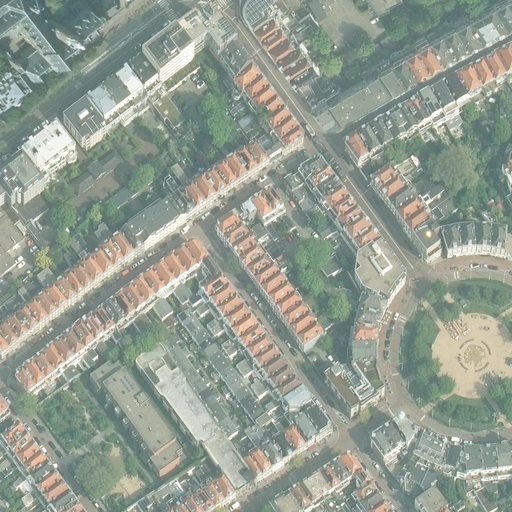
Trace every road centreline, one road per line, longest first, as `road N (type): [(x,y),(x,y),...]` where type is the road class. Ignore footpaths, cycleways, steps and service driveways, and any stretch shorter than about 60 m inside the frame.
road 1 (residential): [(348,439),(198,228)]
road 2 (tertiary): [(0,149),(198,0)]
road 3 (residential): [(198,228),(0,375)]
road 4 (residential): [(511,37),(322,144)]
road 5 (tertiary): [(168,0),(0,130)]
road 6 (residential): [(322,144),(216,0)]
road 7 (residential): [(425,287),(322,144)]
road 8 (residential): [(94,511),(0,383)]
road 9 (residential): [(322,144),(198,228)]
road 10 (residential): [(425,287),(394,339),(405,401)]
road 11 (residential): [(405,401),(443,432),(476,438),(511,429)]
